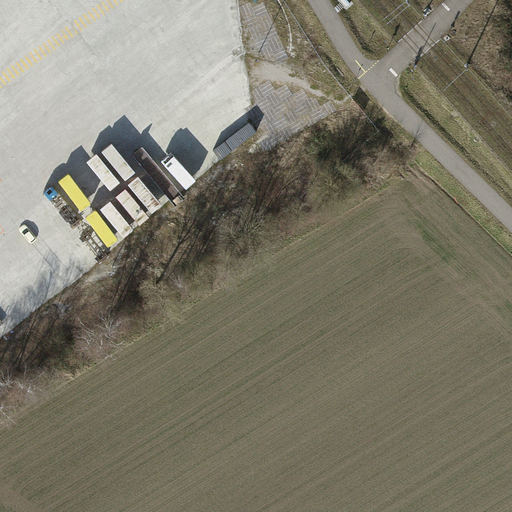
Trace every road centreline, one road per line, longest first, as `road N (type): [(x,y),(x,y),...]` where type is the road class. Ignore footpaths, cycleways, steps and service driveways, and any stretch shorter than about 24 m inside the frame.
road 1 (track): [(511,219),(372,82)]
road 2 (track): [(372,82),(464,0)]
